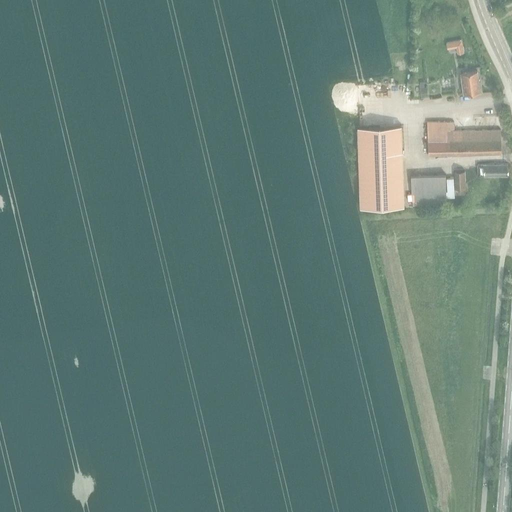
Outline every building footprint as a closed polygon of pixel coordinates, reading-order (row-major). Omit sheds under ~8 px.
[(463,94),(480,91),(477,70),(460,72),(463,94)] [(447,89),(454,88),(452,78),(445,79),(445,81),(447,81),(449,87),(446,87),(447,89)] [(428,154),(501,152),(500,129),(454,130),(454,121),(427,122),(428,154)] [(401,124),(357,126),(360,207),(404,205),(401,124)] [(478,175),(508,175),(508,163),(477,164),(478,175)] [(454,187),(464,187),(464,170),(454,170),(454,187)] [(447,174),(412,175),(413,205),(448,204),(447,174)]
